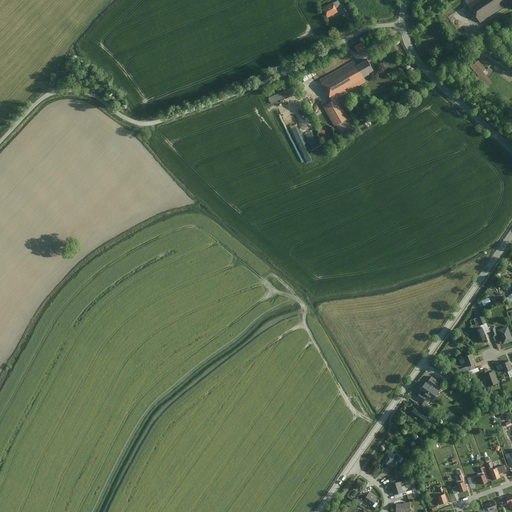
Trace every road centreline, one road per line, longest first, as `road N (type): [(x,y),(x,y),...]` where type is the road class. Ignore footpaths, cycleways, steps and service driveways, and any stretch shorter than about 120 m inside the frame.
road 1 (residential): [(0,145),(37,104),(67,91),(156,125),(359,31),(402,23)]
road 2 (tertiary): [(511,233),(350,465)]
road 3 (tertiary): [(511,150),(419,63),(402,23)]
